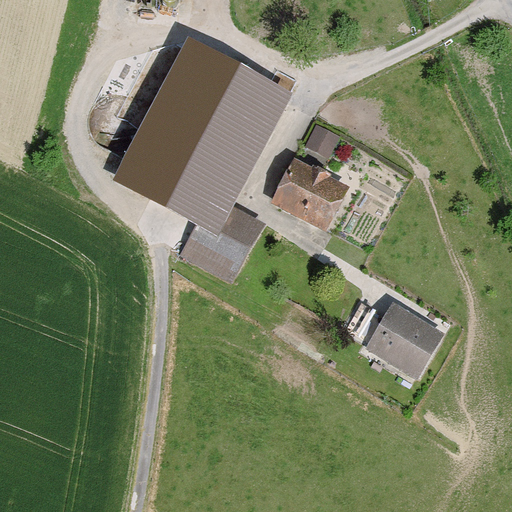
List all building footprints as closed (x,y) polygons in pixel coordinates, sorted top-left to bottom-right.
[(122,115),(143,125),(162,85),(140,75),(122,115)] [(293,119),(224,81),(213,102),(174,80),(119,179),(199,224),(178,261),(233,292),(264,236),(236,220),(293,119)] [(316,122),(307,147),(332,156),(341,131),(316,122)] [(359,197),(300,169),(278,213),(337,242),(359,197)] [(368,345),(387,310),(377,305),(358,339),(368,345)] [(450,344),(394,308),(364,355),(420,390),(450,344)]
